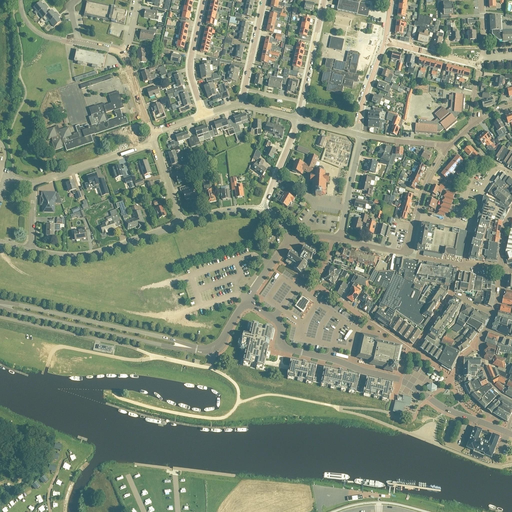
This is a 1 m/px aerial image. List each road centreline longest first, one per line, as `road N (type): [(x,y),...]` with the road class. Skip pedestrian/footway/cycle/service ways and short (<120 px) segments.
road 1 (residential): [(245,301),(281,326),(287,349),(400,379),(448,410),(511,434)]
road 2 (residential): [(196,349),(0,304)]
road 3 (residential): [(0,305),(196,349)]
road 4 (residential): [(30,250),(88,256),(180,224)]
road 5 (residential): [(406,253),(501,267),(511,211)]
road 6 (residential): [(153,143),(32,183)]
road 7 (residential): [(297,119),(323,0)]
